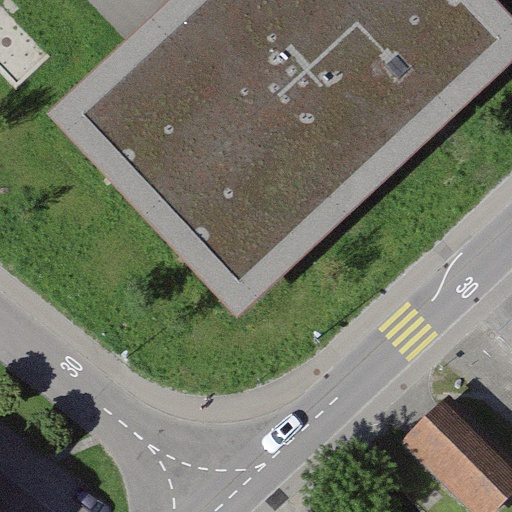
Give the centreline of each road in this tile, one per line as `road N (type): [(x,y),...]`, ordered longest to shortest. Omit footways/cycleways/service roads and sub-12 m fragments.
road 1 (residential): [(511,243),(215,504)]
road 2 (residential): [(215,504),(0,325)]
